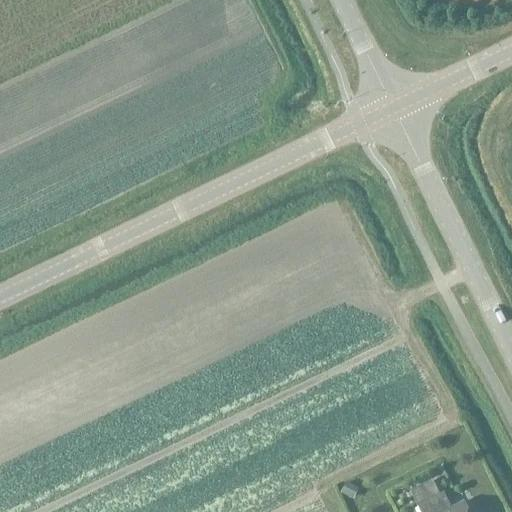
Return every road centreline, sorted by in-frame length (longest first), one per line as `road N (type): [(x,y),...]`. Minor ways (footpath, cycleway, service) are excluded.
road 1 (tertiary): [(0,298),(392,107)]
road 2 (unclassified): [(511,350),(392,107)]
road 3 (tertiary): [(392,107),(511,49)]
